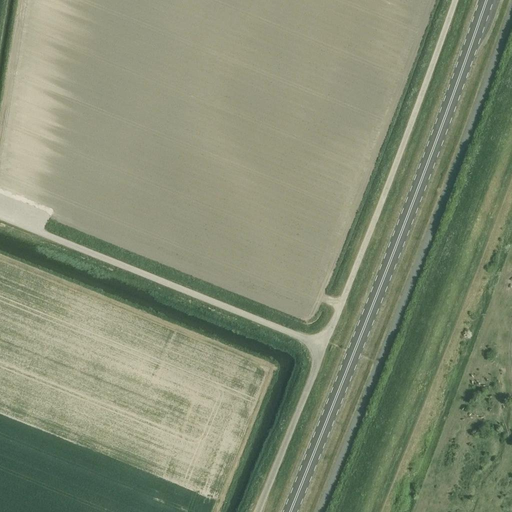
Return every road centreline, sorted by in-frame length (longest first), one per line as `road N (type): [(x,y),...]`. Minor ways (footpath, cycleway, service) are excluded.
road 1 (primary): [(289,511),(486,0)]
road 2 (unclassified): [(319,511),(511,8)]
road 3 (unclassified): [(323,346),(454,0)]
road 4 (unclassified): [(323,346),(0,217)]
road 5 (unclassified): [(257,511),(323,346)]
